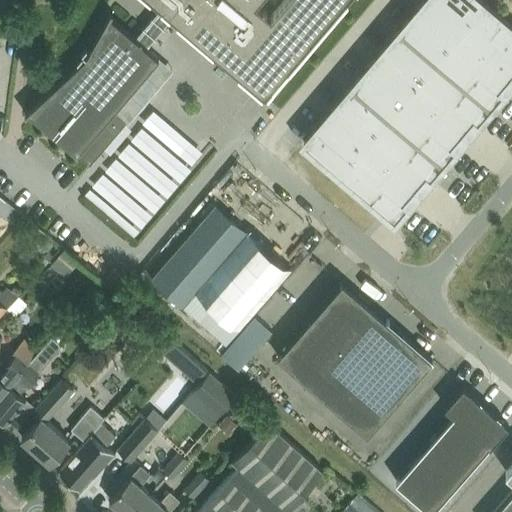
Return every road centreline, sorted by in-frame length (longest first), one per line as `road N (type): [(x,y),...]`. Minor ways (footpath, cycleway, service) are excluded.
road 1 (unclassified): [(262,161),(413,290)]
road 2 (unclassified): [(511,182),(413,290)]
road 3 (unclassified): [(413,290),(511,375)]
